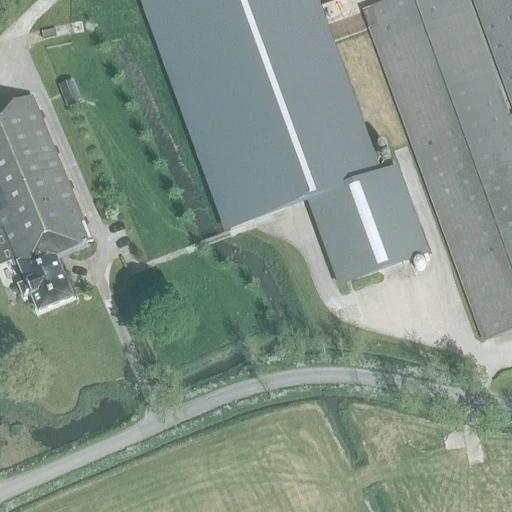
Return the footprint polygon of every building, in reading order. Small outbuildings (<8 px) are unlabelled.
[(375,177),(310,0),(145,0),(229,230),(309,202),(331,265),(344,260),(348,264),(351,266),(355,268),(359,270),(363,271),(368,272),(372,272),(376,272),(378,272),(402,264),(402,265),(426,256),(395,170),(375,177)] [(511,332),(511,138),(461,0),(397,0),(361,14),(481,343),(511,332)] [(511,0),(470,0),(511,115),(511,0)] [(69,24),(47,30),(48,35),(61,32),(63,40),(72,38),(69,24)] [(68,109),(81,103),(72,81),(59,86),(68,109)] [(59,169),(28,100),(0,112),(0,238),(6,250),(10,250),(11,252),(7,255),(10,261),(15,259),(26,285),(18,289),(23,301),(31,297),(38,313),(73,297),(55,258),(92,242),(59,169)]
